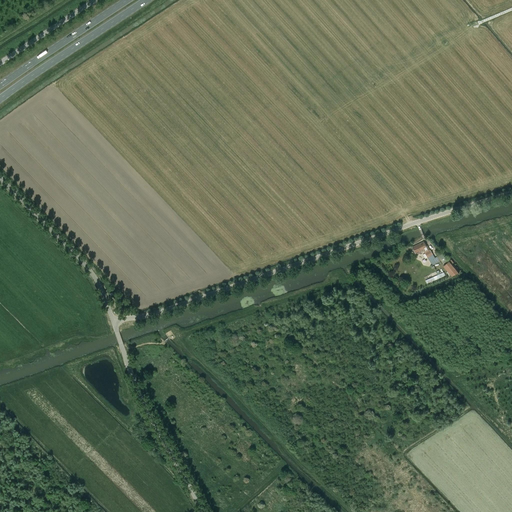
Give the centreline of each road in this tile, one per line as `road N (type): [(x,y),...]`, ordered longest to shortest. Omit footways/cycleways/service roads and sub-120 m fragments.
road 1 (unclassified): [(114,322),(511,195)]
road 2 (unclassified): [(207,511),(149,411),(114,322)]
road 3 (unclassified): [(114,322),(89,269),(0,178)]
road 4 (primary): [(0,98),(145,0)]
road 5 (primary): [(126,0),(0,85)]
